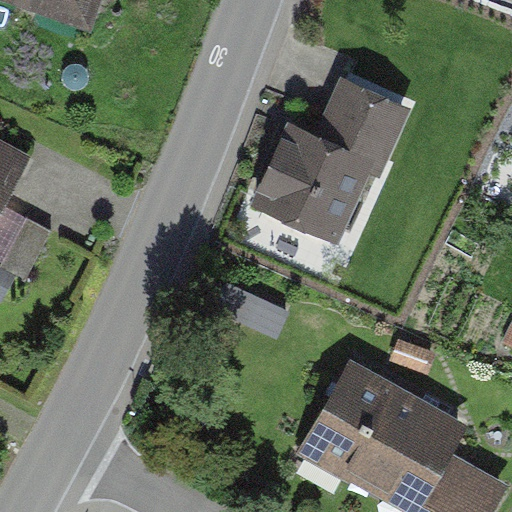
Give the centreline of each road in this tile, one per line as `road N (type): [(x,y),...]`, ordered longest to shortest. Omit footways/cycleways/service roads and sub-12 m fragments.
road 1 (tertiary): [(255,0),(203,139),(56,444)]
road 2 (residential): [(56,444),(176,511)]
